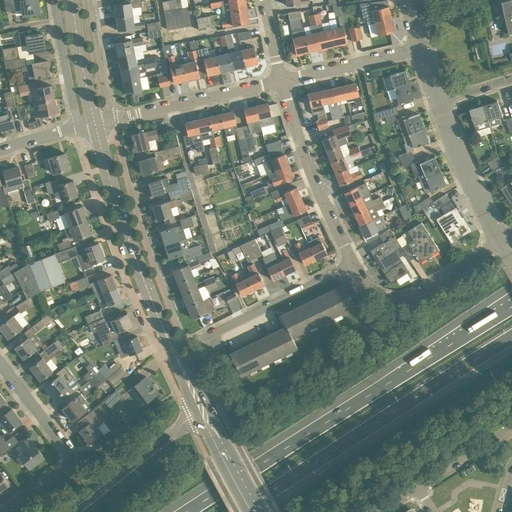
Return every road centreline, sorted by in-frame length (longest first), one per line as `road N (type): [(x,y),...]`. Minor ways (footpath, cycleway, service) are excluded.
road 1 (motorway): [(511,306),(187,511)]
road 2 (motorway): [(239,511),(511,336)]
road 3 (tertiary): [(202,413),(127,241),(95,124)]
road 4 (unclassified): [(4,511),(68,459),(0,361)]
road 5 (residential): [(279,80),(351,266)]
road 6 (residential): [(351,266),(368,289),(409,297),(500,241)]
road 7 (residential): [(111,120),(279,80)]
road 8 (residential): [(205,335),(351,266)]
road 9 (motorway): [(202,413),(75,511)]
road 10 (residential): [(500,241),(434,100)]
road 11 (residential): [(279,80),(416,51)]
road 12 (residential): [(54,0),(77,129)]
road 13 (unknown): [(268,18),(191,37),(172,27),(163,0)]
road 14 (tertiary): [(95,124),(71,0)]
road 15 (residential): [(111,120),(89,0)]
